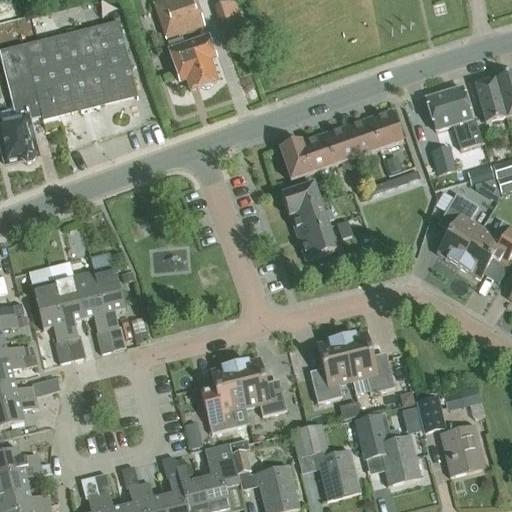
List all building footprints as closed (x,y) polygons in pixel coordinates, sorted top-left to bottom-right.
[(172,0),(153,6),(164,43),(204,30),(194,0),(172,0)] [(120,26),(0,56),(0,57),(12,104),(39,97),(46,124),(138,100),(120,26)] [(212,87),(213,85),(217,84),(211,63),(216,62),(209,39),(185,46),(183,41),(168,45),(180,86),(188,83),(191,92),(202,89),(203,90),(205,90),(207,90),(209,90),(210,89),(211,88),(212,87)] [(511,76),(494,81),(505,120),(511,118),(511,76)] [(485,126),(505,120),(494,81),(474,87),(485,126)] [(473,122),(471,123),(461,91),(425,102),(435,135),(452,130),(459,154),(481,147),(473,122)] [(16,120),(0,124),(0,144),(6,169),(24,164),(29,167),(35,166),(38,161),(40,160),(31,123),(42,121),(43,124),(46,124),(39,97),(12,104),(16,120)] [(290,185),(402,146),(391,115),(301,146),(300,145),(279,153),(290,185)] [(437,180),(456,174),(450,151),(430,156),(437,180)] [(511,163),(491,170),(496,184),(511,179),(511,163)] [(368,192),(371,200),(420,183),(417,175),(368,192)] [(511,194),(511,179),(496,184),(500,198),(511,194)] [(305,265),(336,254),(313,188),(281,199),(288,220),(289,220),(305,265)] [(457,271),(481,232),(469,225),(477,211),(456,198),(440,224),(452,232),(436,258),(445,263),(457,271)] [(481,232),(457,271),(470,279),(470,278),(479,283),(494,258),(507,265),(511,256),(511,231),(501,225),(493,239),(481,232)] [(93,276),(113,355),(125,352),(120,331),(118,332),(114,316),(124,313),(114,270),(93,276)] [(73,281),(84,323),(93,321),(97,337),(95,337),(101,358),(113,355),(93,276),(73,281)] [(74,326),(84,323),(73,281),(53,286),(67,345),(72,366),(86,363),(80,341),(78,342),(74,326)] [(53,331),(57,347),(54,348),(59,369),(72,366),(67,345),(53,286),(32,291),(43,333),(53,331)] [(0,324),(15,321),(23,318),(21,308),(0,312),(0,324)] [(15,321),(0,324),(0,345),(3,345),(1,335),(17,331),(15,321)] [(144,334),(134,337),(136,348),(147,345),(144,334)] [(355,338),(341,342),(352,386),(366,382),(370,398),(394,392),(386,362),(372,365),(365,336),(355,338)] [(338,389),(352,386),(341,342),(327,345),(327,346),(317,348),(324,377),(310,381),(317,408),(341,401),(338,389)] [(6,354),(3,345),(0,345),(0,367),(33,359),(31,349),(22,352),(22,350),(6,354)] [(33,359),(0,367),(0,388),(14,385),(11,375),(36,369),(33,359)] [(234,368),(245,412),(259,409),(262,421),(286,415),(280,388),(266,392),(258,363),(248,365),(234,368)] [(217,404),(203,407),(211,438),(235,432),(249,428),(245,412),(234,368),(220,372),(210,375),(217,404)] [(0,410),(35,401),(59,395),(56,382),(31,388),(32,391),(16,395),(14,385),(0,388),(0,410)] [(37,412),(35,401),(0,410),(0,432),(24,426),(21,416),(37,412)] [(415,407),(423,438),(442,433),(435,403),(415,407)] [(377,420),(354,426),(364,466),(379,462),(387,490),(421,482),(410,440),(399,443),(397,435),(381,439),(377,420)] [(191,450),(203,449),(200,425),(188,426),(191,450)] [(349,455),(328,460),(321,430),(290,437),(297,463),(311,459),(315,475),(318,474),(325,505),(359,497),(349,455)] [(448,481),(485,472),(475,430),(438,439),(448,481)] [(251,475),(245,454),(249,453),(246,444),(229,448),(237,478),(251,475)] [(210,480),(201,483),(208,511),(230,511),(225,492),(238,489),(230,458),(228,448),(204,454),(210,480)] [(0,478),(39,469),(37,458),(20,463),(18,452),(0,456),(0,478)] [(172,498),(162,500),(165,511),(186,511),(178,479),(176,471),(174,465),(173,461),(161,464),(166,483),(168,482),(172,498)] [(174,465),(176,471),(184,469),(182,463),(174,465)] [(39,469),(0,478),(0,500),(28,493),(26,484),(42,480),(39,469)] [(208,511),(201,483),(191,485),(187,469),(184,469),(176,471),(178,479),(186,511),(208,511)] [(263,511),(297,511),(299,511),(289,470),(255,479),(263,511)] [(132,508),(122,510),(122,511),(143,511),(138,489),(134,471),(121,474),(126,493),(128,492),(132,508)] [(122,511),(122,510),(116,511),(112,511),(108,497),(110,496),(106,478),(93,481),(100,511),(122,511)] [(100,511),(93,481),(80,484),(85,503),(87,503),(89,511),(100,511)] [(165,511),(162,500),(153,503),(149,486),(138,489),(143,511),(165,511)] [(30,503),(28,493),(0,500),(0,511),(38,511),(49,509),(47,499),(30,503)]
